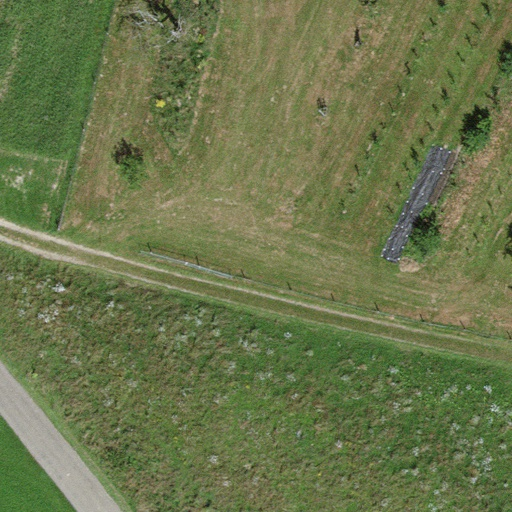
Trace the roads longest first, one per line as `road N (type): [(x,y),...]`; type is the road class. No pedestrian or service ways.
road 1 (track): [(0,229),(114,269),(511,357)]
road 2 (unclassified): [(0,398),(92,511)]
